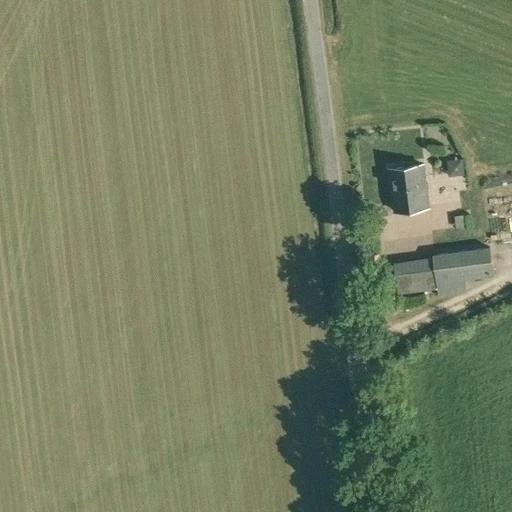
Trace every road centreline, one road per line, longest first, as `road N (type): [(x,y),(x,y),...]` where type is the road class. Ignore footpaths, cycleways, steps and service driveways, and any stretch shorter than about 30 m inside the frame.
road 1 (unclassified): [(377,511),(308,0)]
road 2 (unknown): [(511,270),(354,342)]
